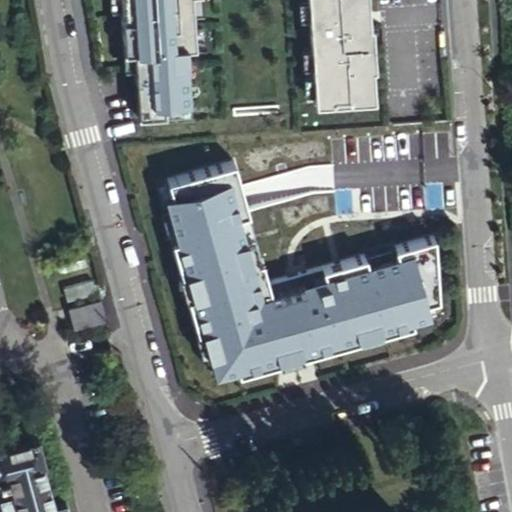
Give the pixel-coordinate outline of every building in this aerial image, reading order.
[(310,0),(317,103),(374,99),(369,11),(368,0),(121,0),(124,49),(135,48),(138,106),(191,103),(188,47),(198,46),(195,0),(310,0)] [(231,170),(161,189),(211,374),(281,355),(431,312),(431,239),(265,285),(231,170)] [(81,257),(60,264),(62,271),(84,265),(81,257)] [(64,286),(68,298),(97,289),(93,277),(64,286)] [(104,316),(99,297),(69,306),(74,325),(104,316)] [(411,418),(392,423),(395,434),(414,429),(411,418)] [(29,443),(27,443),(21,445),(0,450),(0,479),(5,496),(0,497),(0,511),(62,511),(60,503),(45,508),(35,470),(38,469),(29,443)] [(432,511),(429,508),(424,503),(420,501),(412,498),(404,498),(397,499),(393,501),(387,506),(384,510),(382,511),(432,511)]
